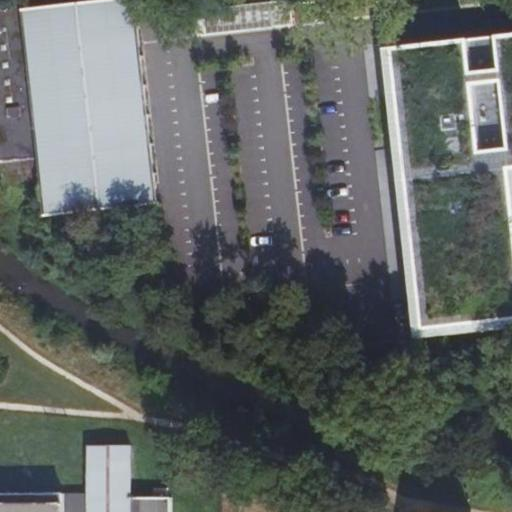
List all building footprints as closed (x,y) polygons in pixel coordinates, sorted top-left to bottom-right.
[(49,172),(53,206),(159,198),(148,66),(137,0),(0,0),(0,153),(4,153),(7,173),(49,172)] [(427,336),(511,327),(511,35),(392,49),(427,336)] [(125,446),(82,446),(82,494),(81,511),(164,511),(164,499),(125,499),(125,446)] [(56,511),(56,494),(0,494),(0,511),(56,511)] [(81,511),(82,494),(56,494),(56,511),(81,511)]
